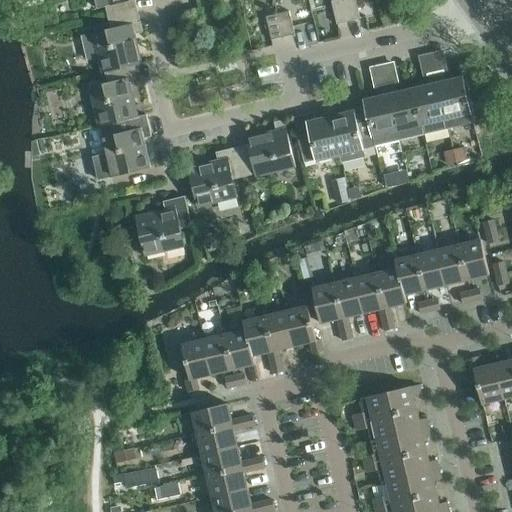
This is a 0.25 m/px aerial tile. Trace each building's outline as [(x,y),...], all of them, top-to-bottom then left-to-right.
[(106,7),(108,17),(138,10),(135,0),(95,0),(98,9),(106,7)] [(349,21),(344,0),(334,0),(332,0),(338,24),(349,21)] [(356,0),(344,0),(349,21),(361,18),(356,0)] [(103,72),(106,72),(106,71),(135,64),(135,65),(142,64),(135,34),(143,32),(138,10),(108,17),(111,28),(81,36),(87,60),(99,57),(103,72)] [(290,10),(278,13),(284,37),(296,34),(294,26),(290,10)] [(284,37),(278,13),(267,16),(272,39),(284,37)] [(444,47),(418,53),(423,74),(448,68),(444,47)] [(394,59),(368,64),(372,86),(398,80),(394,59)] [(90,87),(100,127),(118,122),(117,122),(139,117),(139,116),(132,88),(140,86),(135,65),(135,64),(106,71),(106,72),(108,82),(90,87)] [(444,70),(436,72),(449,128),(474,122),(464,77),(447,81),(444,70)] [(430,85),(414,89),(422,124),(425,134),(449,128),(436,72),(427,74),(430,85)] [(395,81),(387,83),(398,130),(422,124),(414,89),(398,93),(395,81)] [(381,97),(365,100),(373,136),(374,136),(398,130),(387,83),(378,85),(381,97)] [(332,117),(341,154),(342,162),(367,156),(365,148),(376,146),(374,136),(373,136),(365,100),(344,105),(346,113),(332,117)] [(317,160),(341,154),(332,117),(317,120),(315,112),(294,117),(305,160),(316,158),(317,160)] [(118,122),(100,127),(106,154),(95,156),(100,180),(151,168),(144,138),(152,136),(147,114),(139,116),(139,117),(117,122),(118,122)] [(249,145),(238,147),(245,176),(256,174),(257,177),(296,167),(285,119),(275,122),(277,130),(247,137),(249,145)] [(245,176),(238,147),(216,152),(218,160),(189,167),(199,207),(238,197),(234,179),(245,176)] [(463,147),(454,149),(457,162),(467,160),(463,147)] [(457,162),(454,149),(445,151),(448,165),(457,162)] [(392,173),(384,175),(387,187),(395,186),(392,173)] [(359,187),(349,190),(352,200),(362,197),(359,187)] [(350,193),(337,196),(338,204),(352,201),(350,193)] [(193,226),(186,196),(164,201),(166,209),(136,216),(146,256),(185,246),(181,228),(193,226)] [(483,222),(486,233),(498,230),(496,219),(483,222)] [(498,230),(486,233),(489,244),(501,241),(498,230)] [(482,239),(460,244),(468,279),(490,274),(482,239)] [(460,244),(438,249),(447,284),(468,279),(460,244)] [(438,249),(417,254),(426,290),(447,284),(438,249)] [(396,260),(398,268),(398,267),(405,294),(426,290),(417,254),(396,260)] [(494,264),(497,275),(507,273),(504,261),(494,264)] [(398,268),(377,272),(386,308),(390,306),(408,302),(405,294),(398,267),(398,268)] [(311,269),(302,271),(304,279),(313,277),(311,269)] [(377,272),(356,278),(365,313),(380,309),(383,319),(393,317),(390,306),(386,308),(377,272)] [(507,273),(497,275),(499,285),(509,283),(507,273)] [(356,278),(335,283),(344,318),(348,316),(365,313),(356,278)] [(338,319),(341,329),(351,327),(348,316),(344,318),(335,283),(313,288),(322,323),(338,319)] [(481,289),(471,291),(473,301),(483,299),(481,289)] [(473,301),(471,291),(461,293),(463,303),(473,301)] [(438,299),(429,301),(431,311),(441,309),(438,299)] [(431,311),(429,301),(419,303),(421,313),(431,311)] [(309,305),(287,311),(295,346),(311,342),(314,353),(324,351),(321,339),(317,340),(309,305)] [(287,311),(266,316),(274,350),(279,349),(295,346),(287,311)] [(244,321),(246,329),(247,329),(253,356),(254,355),(269,352),(272,363),(282,360),(279,349),(274,350),(266,316),(244,321)] [(393,317),(383,319),(386,331),(396,328),(393,317)] [(351,327),(341,329),(344,341),(354,338),(351,327)] [(247,329),(246,329),(225,334),(234,369),(256,364),(254,355),(253,356),(247,329)] [(225,334),(204,339),(213,374),(234,369),(225,334)] [(213,374),(204,339),(182,344),(191,379),(186,380),(189,391),(200,389),(197,378),(213,374)] [(505,398),(497,363),(481,367),(478,356),(468,359),(471,370),(475,369),(483,404),(505,398)] [(511,359),(497,363),(505,398),(511,396),(511,359)] [(282,360),(272,363),(274,374),(284,371),(282,360)] [(245,373),(235,376),(238,386),(248,383),(245,373)] [(238,386),(235,376),(226,378),(228,388),(238,386)] [(422,394),(420,385),(412,387),(412,386),(362,398),(365,412),(354,415),(357,430),(369,427),(372,441),(430,427),(428,418),(420,420),(415,396),(422,394)] [(193,411),(198,433),(233,425),(232,420),(228,403),(193,411)] [(243,418),(245,428),(256,425),(253,415),(243,418)] [(198,433),(203,454),(238,446),(234,430),(245,428),(243,418),(232,420),(233,425),(198,433)] [(432,436),(430,427),(372,441),(375,454),(364,457),(367,472),(379,470),(382,483),(440,469),(438,460),(430,462),(424,438),(432,436)] [(203,454),(208,475),(243,467),(242,462),(238,446),(203,454)] [(125,452),(115,454),(117,463),(127,461),(125,452)] [(252,460),(255,470),(266,467),(263,457),(252,460)] [(208,475),(213,496),(248,488),(244,472),(255,470),(252,460),(242,462),(243,467),(208,475)] [(442,479),(440,469),(382,483),(385,496),(374,499),(376,511),(386,511),(389,511),(388,511),(446,511),(450,511),(447,502),(440,504),(434,480),(442,479)] [(140,470),(113,476),(115,483),(126,481),(127,487),(143,484),(140,470)] [(179,483),(155,488),(158,500),(182,494),(179,483)] [(213,496),(216,511),(240,511),(253,509),(252,504),(248,488),(213,496)] [(273,499),(262,502),(265,511),(276,509),(273,499)] [(253,509),(240,511),(263,511),(265,511),(262,502),(252,504),(253,509)]
